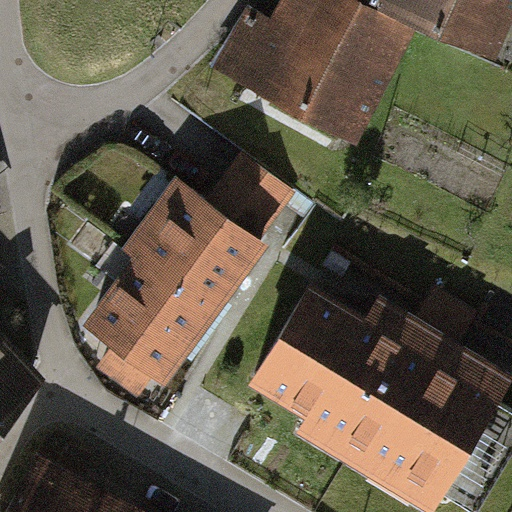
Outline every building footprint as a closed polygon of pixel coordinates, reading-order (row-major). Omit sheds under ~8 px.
[(278,0),(239,84),(345,134),(404,10),(382,0),(278,0)] [(382,0),(404,10),(487,49),(509,0),(382,0)] [(207,198),(179,177),(68,326),(154,389),(301,190),(244,148),(207,198)] [(300,273),(235,380),(297,417),(287,434),(419,511),(430,511),(440,497),(465,511),(479,511),(511,457),(511,405),(503,400),(511,384),(511,368),(374,287),(361,309),(300,273)] [(0,432),(8,425),(37,371),(0,333),(0,432)] [(164,511),(35,449),(3,511),(164,511)]
